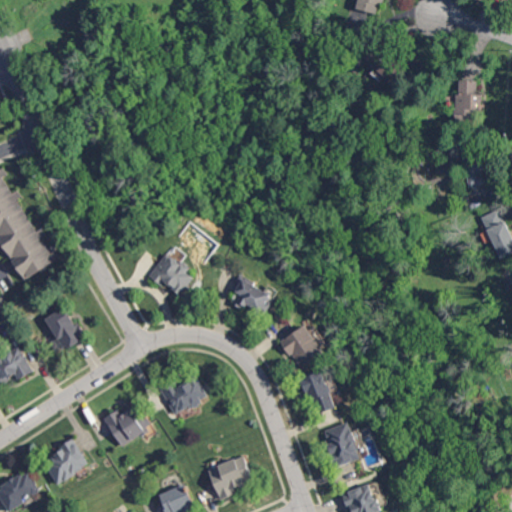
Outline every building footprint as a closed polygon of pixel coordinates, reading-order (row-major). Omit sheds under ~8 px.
[(381,0),(355,0),(354,6),(377,14),(381,0)] [(457,80),(456,115),(477,115),(477,104),(484,104),(485,81),(457,80)] [(468,185),(486,183),(483,161),(478,162),(476,145),(464,147),(468,185)] [(0,165),(0,248),(21,282),(61,256),(56,249),(49,253),(40,238),(45,235),(41,229),(34,234),(13,201),(20,197),(16,191),(11,194),(1,179),(8,174),(2,164),(0,165)] [(500,258),(511,252),(511,235),(500,209),(482,217),(500,258)] [(182,295),(198,274),(182,262),(188,254),(175,244),(151,276),(165,287),(168,284),(182,295)] [(235,302),(263,314),(274,290),(240,276),(234,290),(240,292),(235,302)] [(46,318),(66,350),(86,337),(66,305),(46,318)] [(301,368),(326,352),(308,324),(283,340),(301,368)] [(0,357),(0,383),(17,375),(19,379),(34,371),(21,346),(0,357)] [(338,406),(325,370),(305,377),(318,413),(338,406)] [(209,400),(200,375),(165,389),(174,413),(209,400)] [(147,431),(133,406),(122,412),(120,408),(105,416),(122,445),(147,431)] [(324,430),(337,467),(365,457),(352,421),(324,430)] [(44,457),(57,483),(90,466),(76,440),(44,457)] [(220,499),(236,494),(234,487),(254,480),(246,455),(209,468),(220,499)] [(41,491),(28,469),(0,486),(0,494),(10,510),(41,491)] [(157,508),(159,511),(189,511),(197,508),(187,483),(160,494),(165,504),(157,508)] [(382,511),(375,483),(348,491),(353,511),(382,511)]
